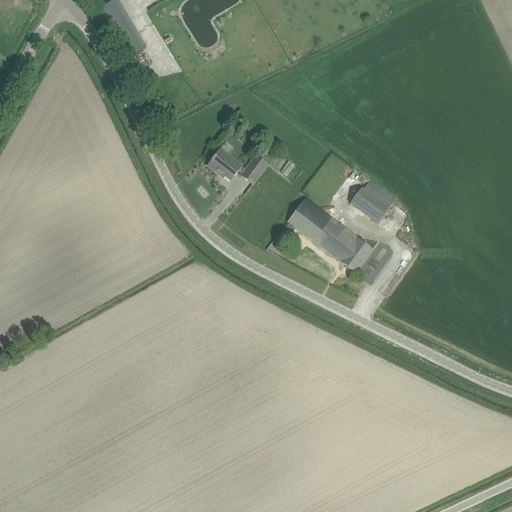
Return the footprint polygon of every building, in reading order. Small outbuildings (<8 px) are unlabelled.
[(132,58),(147,50),(118,0),(117,0),(113,3),(113,2),(100,10),(129,59),(132,57),(132,58)] [(179,0),(207,56),(232,43),(209,0),(179,0)] [(147,14),(175,62),(192,53),(164,4),(147,14)] [(268,143),(263,150),(261,153),(267,157),(269,154),(273,147),(268,143)] [(220,151),(214,159),(208,167),(219,175),(221,173),(231,181),(238,171),(243,175),(242,177),(253,185),(259,177),(267,166),(255,158),(246,170),(220,151)] [(362,188),(350,205),(378,226),(390,209),(390,208),(396,199),(371,180),(364,190),(362,188)] [(305,200),(294,215),(288,223),(355,273),(361,265),(372,250),(305,200)] [(290,234),(293,229),(288,225),(284,230),(290,234)]
